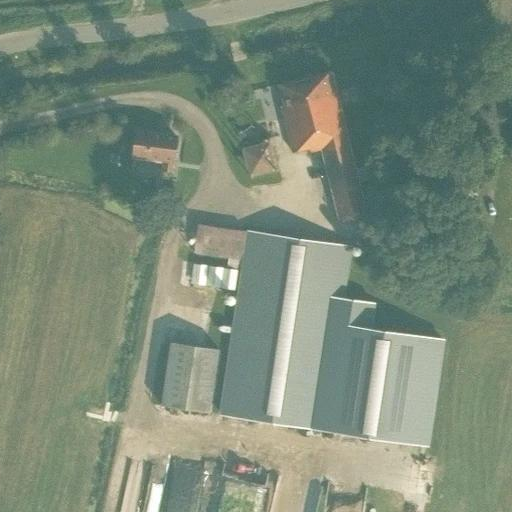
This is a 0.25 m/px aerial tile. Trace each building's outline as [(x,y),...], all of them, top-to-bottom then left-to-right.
[(366,213),(331,71),(278,82),(283,104),(281,105),(292,152),(321,147),(339,221),(366,213)] [(173,161),(176,136),(135,131),(132,156),(163,160),(161,170),(171,172),(172,161),(173,161)] [(476,160),(453,159),(452,170),(475,172),(476,160)] [(374,304),(342,299),(350,247),(247,231),(247,232),(205,226),(201,252),(205,253),(203,263),(219,265),(220,256),(243,260),(219,414),(425,445),(441,340),(370,329),(374,304)] [(208,412),(218,349),(170,342),(161,405),(208,412)]
